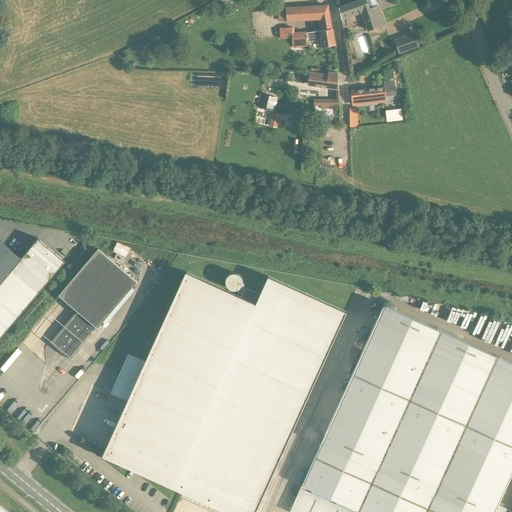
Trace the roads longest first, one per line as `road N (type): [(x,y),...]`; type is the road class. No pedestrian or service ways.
road 1 (unclassified): [(335,153),(346,127),(332,0)]
road 2 (tertiary): [(511,121),(460,0)]
